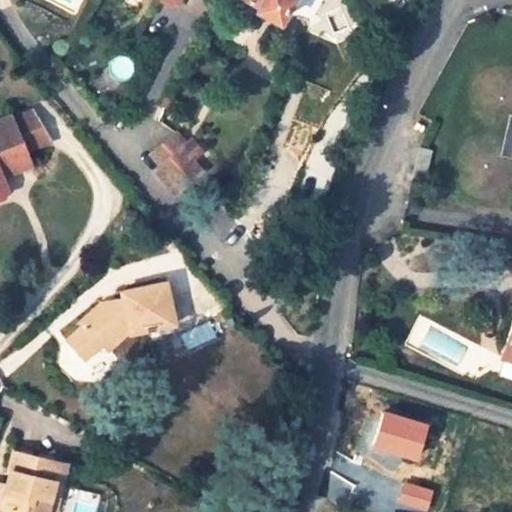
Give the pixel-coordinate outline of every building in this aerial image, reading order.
[(221,0),(221,1),(251,18),(255,8),(279,22),(291,0),(221,0)] [(176,104),(179,97),(172,93),(168,100),(176,104)] [(410,103),(421,108),(419,113),(433,121),(443,100),(428,93),(426,99),(415,94),(410,103)] [(5,187),(0,175),(0,163),(26,153),(24,148),(52,137),(33,105),(10,114),(0,118),(0,195),(1,194),(5,187)] [(511,113),(509,113),(500,153),(511,156),(511,113)] [(152,147),(162,157),(154,164),(173,186),(198,164),(191,156),(200,148),(189,135),(186,137),(176,127),(152,147)] [(26,153),(0,163),(0,174),(30,162),(26,153)] [(71,328),(78,332),(68,345),(85,357),(101,335),(109,341),(121,324),(123,331),(168,317),(155,274),(110,288),(112,296),(107,298),(110,305),(97,310),(89,302),(71,328)] [(511,320),(501,356),(511,359),(511,320)] [(93,363),(109,341),(101,335),(85,357),(93,363)] [(44,511),(58,458),(14,447),(9,466),(10,467),(7,481),(0,484),(0,499),(2,500),(0,507),(0,511),(44,511)]
